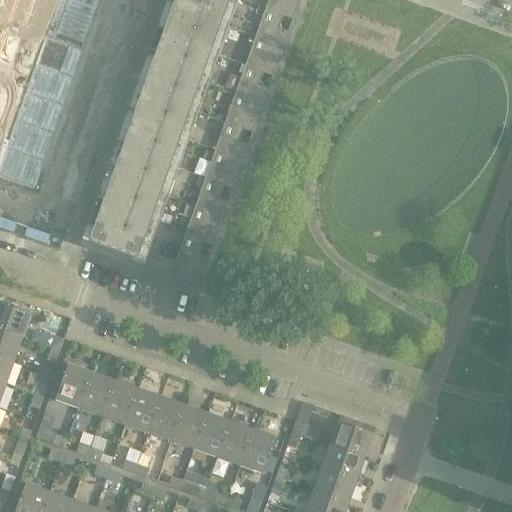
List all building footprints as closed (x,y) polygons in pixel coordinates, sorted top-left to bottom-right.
[(0,0),(0,177),(35,189),(102,0),(0,0)] [(306,0),(176,0),(88,249),(204,290),(306,0)] [(0,304),(0,333),(23,341),(32,316),(0,304)] [(0,333),(0,358),(15,364),(23,341),(0,333)] [(56,338),(52,351),(60,354),(64,341),(56,338)] [(60,354),(52,351),(48,362),(56,365),(60,354)] [(0,358),(0,384),(6,387),(15,364),(0,358)] [(56,402),(79,411),(92,375),(68,367),(56,402)] [(114,383),(92,375),(79,411),(102,419),(114,383)] [(138,392),(114,383),(102,419),(125,427),(138,392)] [(40,384),(35,397),(44,399),(48,387),(40,384)] [(160,400),(138,392),(125,427),(148,435),(160,400)] [(44,399),(35,397),(31,408),(40,411),(44,399)] [(184,408),(160,400),(148,435),(172,443),(184,408)] [(207,416),(184,408),(172,443),(194,451),(207,416)] [(230,424),(207,416),(194,451),(217,460),(230,424)] [(305,426),(297,423),(292,435),(301,438),(305,426)] [(253,433),(230,424),(217,460),(241,468),(253,433)] [(338,425),(329,448),(365,461),(373,437),(338,425)] [(32,433),(24,430),(19,443),(27,446),(32,433)] [(277,441),(253,433),(241,468),(265,476),(277,441)] [(301,438),(292,435),(288,447),(296,450),(301,438)] [(69,441),(57,437),(54,446),(66,450),(69,441)] [(27,446),(19,443),(15,454),(23,457),(27,446)] [(80,446),(77,454),(88,458),(91,450),(80,446)] [(365,461),(329,448),(321,472),(356,484),(365,461)] [(104,454),(91,450),(88,458),(101,462),(104,454)] [(63,456),(52,451),(49,460),(60,464),(63,456)] [(76,460),(63,456),(60,464),(73,468),(76,460)] [(126,462),(123,470),(134,474),(137,466),(126,462)] [(150,471),(137,466),(134,474),(147,479),(150,471)] [(106,480),(109,472),(98,468),(95,476),(106,480)] [(288,472),(280,469),(276,482),(284,485),(288,472)] [(119,485),(122,476),(109,472),(106,480),(119,485)] [(356,484),(321,472),(313,495),(348,507),(356,484)] [(7,476),(3,489),(11,491),(16,479),(7,476)] [(172,478),(169,487),(180,491),(183,482),(172,478)] [(196,487),(183,482),(180,491),(193,495),(196,487)] [(284,485),(276,482),(272,493),(280,496),(284,485)] [(144,484),(141,492),(153,497),(156,488),(144,484)] [(16,511),(43,511),(49,495),(26,486),(16,511)] [(168,493),(156,488),(153,497),(165,501),(168,493)] [(11,491),(3,489),(0,496),(0,500),(7,503),(11,491)] [(68,511),(72,503),(49,495),(43,511),(68,511)] [(218,495),(215,503),(226,507),(229,499),(218,495)] [(346,511),(348,507),(313,495),(306,511),(346,511)] [(242,503),(229,499),(226,507),(239,511),(242,503)] [(198,511),(201,504),(190,501),(187,509),(196,511),(198,511)] [(94,511),(95,511),(72,503),(68,511),(94,511)]
